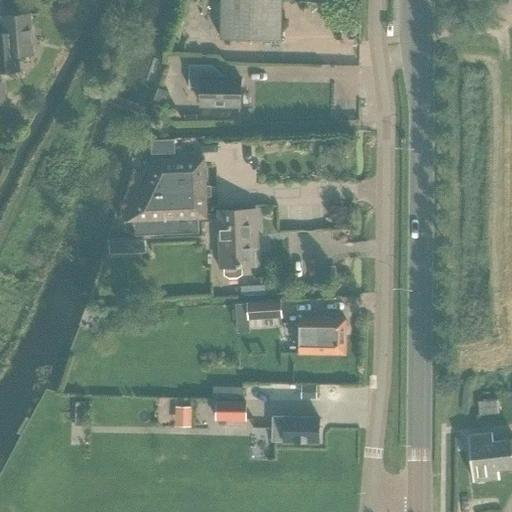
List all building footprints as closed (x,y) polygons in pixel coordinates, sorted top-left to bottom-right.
[(220,0),(220,39),(281,41),(281,0),(220,0)] [(30,14),(3,16),(4,32),(0,32),(0,72),(19,71),(18,55),(33,54),(30,14)] [(200,107),(240,107),(240,79),(212,78),(212,66),(188,65),(188,88),(200,88),(200,107)] [(159,89),(158,89),(153,101),(156,102),(164,105),(168,92),(159,89)] [(181,117),(175,108),(168,112),(174,121),(181,117)] [(175,154),(174,140),(151,141),(151,155),(175,154)] [(157,161),(127,222),(134,222),(134,236),(199,234),(198,220),(207,219),(207,196),(209,196),(209,187),(206,188),(205,160),(157,161)] [(238,277),(243,274),(242,267),(254,267),(253,239),(257,239),(256,212),(219,213),(220,238),(197,239),(213,267),(220,267),(220,268),(224,268),(224,275),(230,278),(238,277)] [(145,253),(144,240),(133,240),(133,253),(145,253)] [(266,287),(243,287),(243,295),(266,295),(266,287)] [(134,295),(122,288),(115,299),(127,306),(134,295)] [(247,302),(248,320),(282,317),(281,300),(247,302)] [(299,353),(345,354),(345,318),(299,318),(299,353)] [(223,388),(212,388),(212,398),(223,398),(223,388)] [(216,401),(215,421),(246,421),(246,401),(216,401)] [(478,402),(479,415),(499,414),(498,401),(478,402)] [(85,403),(75,403),(75,426),(85,426),(85,403)] [(194,428),(193,410),(177,410),(177,428),(194,428)] [(318,442),(319,417),(272,416),(271,441),(318,442)] [(499,478),(498,469),(498,467),(495,441),(493,441),(492,432),(468,435),(473,481),(499,478)] [(511,440),(510,439),(495,441),(498,467),(498,469),(511,467),(511,440)]
